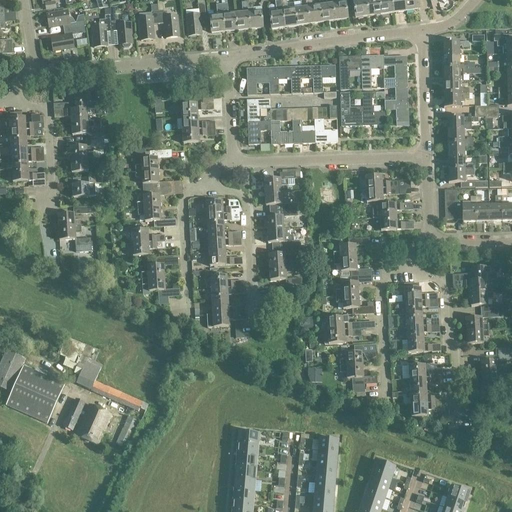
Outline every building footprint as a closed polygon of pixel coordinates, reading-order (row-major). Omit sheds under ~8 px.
[(102,0),(95,0),(99,11),(104,10),(102,3),(103,2),(102,0)] [(281,2),(282,12),(285,29),(310,26),(306,0),(300,0),(302,10),(288,12),(286,1),(281,2)] [(306,0),(310,26),(322,24),(320,7),(313,8),(311,0),(306,0)] [(335,22),(333,5),(332,0),(326,0),(327,6),(320,7),(322,24),(335,22)] [(332,0),(333,5),(335,22),(348,20),(346,4),(338,5),(337,0),(332,0)] [(368,8),(366,1),(366,0),(360,0),(361,2),(354,3),(356,19),(369,18),(368,8)] [(366,0),(366,1),(368,8),(369,18),(381,16),(378,0),(373,0),(371,0),(366,0)] [(394,14),(391,0),(378,0),(381,16),(394,14)] [(391,0),(394,14),(407,12),(405,0),(391,0)] [(405,0),(407,12),(419,11),(417,0),(405,0)] [(285,29),(282,12),(281,2),(275,2),(277,13),(269,14),(272,31),(285,29)] [(250,31),(248,14),(247,3),(242,4),(243,15),(236,15),(237,32),(250,31)] [(247,3),(248,14),(250,31),(263,30),(261,13),(253,14),(252,3),(247,3)] [(188,38),(202,37),(200,22),(206,22),(205,4),(199,5),(200,15),(186,17),(188,38)] [(225,33),(223,17),(222,5),(217,6),(218,17),(210,18),(212,34),(225,33)] [(222,5),(223,17),(225,33),(237,32),(236,15),(228,16),(227,5),(222,5)] [(46,19),(45,20),(46,24),(47,25),(48,25),(49,29),(63,27),(64,32),(71,31),(77,30),(85,28),(86,28),(84,17),(78,18),(76,24),(72,19),(69,19),(68,12),(47,16),(47,18),(46,19)] [(164,12),(158,13),(159,25),(165,25),(166,40),(179,39),(177,17),(164,19),(164,12)] [(153,26),(159,25),(158,13),(152,13),(152,19),(139,20),(141,42),(154,41),(153,26)] [(100,27),(92,28),(94,49),(107,48),(106,34),(111,33),(110,21),(109,16),(105,17),(105,21),(99,22),(100,27)] [(119,47),(132,46),(130,25),(117,26),(117,20),(116,16),(109,16),(110,21),(111,33),(118,33),(119,47)] [(77,30),(71,31),(64,32),(65,38),(51,40),(53,53),(74,49),(72,36),(86,34),(85,28),(77,30)] [(506,46),(506,56),(511,55),(511,42),(509,42),(509,37),(494,37),(494,43),(497,43),(497,48),(503,48),(503,46),(506,46)] [(0,42),(0,55),(13,55),(12,42),(0,42)] [(442,44),(443,57),(460,57),(459,48),(462,48),(462,49),(468,49),(468,44),(459,44),(442,44)] [(511,55),(506,56),(503,56),(503,64),(497,64),(497,69),(511,68),(511,55)] [(460,66),(460,57),(443,57),(443,70),(469,70),(469,64),(462,65),(462,66),(460,66)] [(368,58),(362,59),(362,72),(363,91),(368,91),(372,91),(371,72),(384,71),(384,69),(384,60),(384,58),(368,58)] [(350,92),(349,72),(362,72),(362,59),(340,59),(341,92),(350,92)] [(406,59),(384,60),(384,69),(395,68),(395,81),(407,81),(406,59)] [(336,80),(336,67),(313,68),(314,80),(313,80),(314,95),(323,95),(323,80),(336,80)] [(292,81),(291,81),(292,96),(301,96),(301,81),(313,80),(314,80),(313,68),(291,69),(292,81)] [(506,72),(506,82),(511,81),(511,68),(497,69),(498,74),(504,74),(504,73),(506,72)] [(269,69),(247,70),(248,97),(257,97),(257,82),(269,82),(270,82),(269,69)] [(291,69),(269,69),(270,82),(269,82),(270,97),(279,96),(279,82),(291,81),(292,81),(291,69)] [(443,70),(443,83),(460,83),(463,83),(463,75),(469,75),(469,76),(484,75),(484,69),(469,70),(443,70)] [(395,81),(384,81),(384,90),(395,90),(396,103),(408,103),(407,81),(395,81)] [(498,95),(507,95),(511,94),(511,81),(506,82),(507,91),(504,91),(504,90),(498,90),(498,95)] [(460,83),(443,83),(443,96),(469,96),(469,90),(463,91),(463,90),(460,90),(460,83)] [(363,94),(364,114),(364,127),(386,127),(385,113),(372,114),(372,94),(363,94)] [(511,94),(507,95),(498,95),(498,100),(504,100),(504,99),(507,98),(507,108),(511,107),(511,94)] [(342,128),(364,127),(364,114),(351,115),(350,95),(341,95),(342,128)] [(469,101),(469,96),(443,96),(444,110),(460,109),(460,103),(465,103),(465,101),(469,101)] [(76,111),(87,111),(98,110),(98,103),(92,103),(91,97),(75,98),(75,104),(54,106),(54,113),(76,111)] [(181,106),(182,119),(198,118),(197,113),(214,111),(213,104),(197,105),(195,105),(195,100),(188,101),(188,106),(181,106)] [(247,102),(248,124),(260,124),(260,111),(271,110),(271,101),(247,102)] [(409,125),(408,103),(396,103),(385,103),(385,112),(396,112),(397,125),(409,125)] [(87,111),(76,111),(54,113),(55,119),(71,118),(72,124),(88,123),(87,111)] [(475,118),(472,118),(473,124),(478,124),(478,119),(487,119),(486,114),(475,115),(475,118)] [(10,132),(26,131),(42,131),(42,130),(43,130),(44,130),(43,117),(31,118),(32,124),(26,125),(25,118),(9,119),(10,132)] [(511,122),(511,131),(511,117),(511,118),(502,118),(502,123),(508,123),(508,122),(511,122)] [(182,132),(199,131),(215,130),(215,123),(198,124),(198,118),(182,119),(182,128),(182,132)] [(447,128),(447,133),(464,132),(464,131),(471,131),(471,124),(473,124),(472,118),(464,119),(464,118),(447,119),(447,128)] [(94,122),(88,123),(72,124),(72,128),(72,137),(88,136),(88,130),(94,129),(94,122)] [(294,146),(316,145),(315,133),(302,133),(302,128),(302,122),(297,123),(293,123),(293,129),(293,134),(294,146)] [(323,122),(318,122),(315,122),(315,128),(315,133),(316,145),(338,145),(337,132),(324,133),(324,122),(323,122)] [(260,133),(271,133),(271,132),(271,129),(271,123),(260,124),(248,124),(248,147),(261,146),(260,133)] [(271,123),(271,129),(271,132),(271,133),(271,147),(294,146),(293,134),(280,134),(280,128),(280,123),(276,123),(271,123)] [(215,130),(199,131),(182,132),(183,145),(199,144),(199,138),(215,137),(215,130)] [(42,131),(26,131),(10,132),(10,145),(27,144),(26,138),(43,137),(42,131)] [(508,141),(508,139),(502,139),(502,145),(511,144),(511,131),(511,141),(508,141)] [(464,142),(464,132),(447,133),(447,146),(464,145),(473,145),(473,140),(466,140),(467,142),(464,142)] [(27,150),(27,144),(10,145),(11,158),(44,156),(43,149),(27,150)] [(511,144),(502,145),(502,150),(508,150),(508,148),(511,148),(511,157),(511,144)] [(473,145),(464,145),(447,146),(448,159),(464,158),(464,149),(467,149),(467,151),(473,151),(473,145)] [(87,154),(86,148),(70,149),(71,162),(93,161),(93,154),(87,154)] [(151,160),(141,160),(141,167),(135,167),(135,174),(158,172),(157,159),(171,159),(171,153),(150,154),(151,160)] [(11,158),(12,171),(28,170),(28,164),(44,163),(44,156),(11,158)] [(503,171),(511,170),(511,157),(511,167),(509,167),(509,165),(502,165),(503,171)] [(448,172),(465,171),(473,171),(473,166),(467,166),(467,168),(465,168),(464,158),(448,159),(448,172)] [(94,167),(93,161),(71,162),(72,175),(88,174),(88,167),(94,167)] [(28,176),(28,170),(12,171),(13,184),(45,182),(45,175),(28,176)] [(511,170),(503,171),(503,176),(509,176),(509,174),(511,174),(511,179),(511,170)] [(473,171),(465,171),(448,172),(448,185),(465,185),(465,177),(467,177),(474,177),(473,171)] [(142,180),(142,186),(143,192),(152,191),(173,190),(173,184),(159,185),(158,172),(135,174),(136,180),(142,180)] [(366,192),(382,191),(398,190),(398,183),(382,184),(382,178),(365,179),(366,192)] [(280,181),(264,182),(265,195),(287,194),(287,187),(281,188),(280,181)] [(73,186),(73,199),(96,198),(95,192),(95,186),(82,186),(73,186)] [(143,204),(137,205),(137,211),(160,210),(159,197),(173,196),(173,190),(152,191),(143,192),(143,198),(143,204)] [(398,190),(382,191),(366,192),(367,205),(383,204),(383,198),(399,197),(398,190)] [(288,200),(287,194),(265,195),(266,208),(282,207),(281,200),(288,200)] [(489,207),(489,212),(489,224),(502,224),(502,215),(501,198),(496,198),(496,204),(498,204),(498,207),(489,207)] [(501,198),(502,215),(502,224),(511,223),(511,206),(505,207),(505,204),(507,204),(507,198),(501,198)] [(457,208),(457,210),(457,216),(457,222),(463,222),(463,225),(476,225),(476,199),(470,199),(470,205),(472,205),(472,208),(457,208)] [(476,225),(489,224),(489,212),(489,207),(479,208),(479,205),(481,205),(481,199),(476,199),(476,225)] [(207,217),(223,216),(239,215),(239,209),(240,209),(239,204),(237,203),(236,202),(227,202),(229,203),(228,209),(222,209),(222,203),(206,204),(207,217)] [(379,207),(380,221),(396,220),(396,214),(412,213),(412,206),(379,207)] [(137,211),(138,218),(144,217),(145,224),(154,223),(155,229),(175,228),(175,221),(161,222),(160,210),(137,211)] [(239,215),(223,216),(207,217),(207,230),(223,229),(223,223),(240,222),(239,215)] [(58,217),(59,230),(81,228),(81,222),(75,222),(74,216),(58,217)] [(267,233),(290,231),(289,225),(283,225),(283,219),(266,220),(267,233)] [(380,221),(381,234),(413,232),(413,225),(397,225),(396,220),(380,221)] [(55,233),(53,221),(46,222),(48,234),(55,233)] [(76,240),(75,235),(82,235),(81,228),(59,230),(59,242),(75,241),(76,241),(76,240)] [(208,243),(224,242),(241,241),(240,234),(224,235),(223,229),(207,230),(208,243)] [(290,236),(290,231),(267,233),(268,245),(284,245),(284,238),(290,238),(290,236)] [(148,232),(131,233),(132,245),(165,244),(164,237),(148,238),(148,232)] [(290,238),(284,238),(284,245),(284,250),(300,250),(299,242),(294,242),(294,236),(290,236),(290,238)] [(76,241),(75,241),(76,254),(92,253),(91,248),(93,248),(92,243),(91,243),(91,239),(76,240),(76,241)] [(340,254),(333,255),(334,262),(356,261),(355,247),(370,247),(369,240),(349,241),(349,247),(339,248),(340,254)] [(241,241),(224,242),(208,243),(209,255),(225,254),(225,248),(241,247),(241,241)] [(132,245),(133,258),(149,257),(149,251),(165,250),(165,244),(132,245)] [(209,255),(209,268),(242,267),(242,259),(225,260),(225,254),(209,255)] [(269,270),(292,269),(292,262),(285,263),(285,256),(284,256),(269,257),(269,270)] [(157,267),(147,267),(148,274),(141,274),(141,281),(164,280),(163,267),(178,266),(177,260),(157,261),(157,267)] [(357,272),(356,261),(334,262),(334,268),(340,267),(341,274),(350,273),(351,280),(372,279),(371,271),(357,272)] [(292,275),(292,269),(269,270),(270,283),(286,282),(286,275),(292,275)] [(453,285),(469,284),(486,283),(492,283),(497,282),(496,276),(490,276),(490,270),(474,271),(474,277),(453,278),(453,285)] [(211,291),(227,290),(243,289),(243,283),(227,284),(226,277),(210,278),(211,291)] [(372,284),(372,279),(351,280),(351,285),(341,286),(342,292),(336,292),(336,299),(358,298),(358,285),(372,284)] [(165,292),(164,280),(141,281),(142,287),(143,297),(150,296),(150,293),(158,293),(158,299),(179,298),(179,291),(165,292)] [(486,283),(469,284),(453,285),(454,291),(470,290),(470,296),(486,295),(493,294),(492,283),(486,283)] [(243,289),(227,290),(211,291),(211,304),(228,303),(227,297),(244,296),(243,289)] [(404,292),(405,305),(437,303),(437,296),(421,297),(420,291),(404,292)] [(486,295),(470,296),(471,309),(487,308),(487,301),(493,301),(493,294),(486,295)] [(359,310),(358,298),(336,299),(336,305),(343,305),(343,311),(353,311),(353,317),(374,316),(373,309),(359,310)] [(212,317),(229,316),(245,315),(245,308),(228,309),(228,303),(211,304),(212,317)] [(405,305),(406,317),(422,317),(422,311),(438,310),(437,303),(405,305)] [(245,315),(229,316),(212,317),(213,329),(229,328),(229,323),(245,322),(245,315)] [(422,323),(422,317),(406,317),(406,330),(439,328),(439,322),(431,322),(422,323)] [(328,332),(323,332),(323,333),(328,333),(344,332),(360,331),(360,324),(348,325),(347,318),(343,318),(343,319),(327,320),(328,332)] [(466,334),(482,333),(489,333),(488,326),(482,326),(482,320),(465,321),(466,334)] [(406,330),(407,343),(423,342),(423,336),(439,335),(439,328),(406,330)] [(361,338),(360,331),(344,332),(328,333),(323,333),(324,346),(328,346),(345,345),(344,339),(361,338)] [(483,340),(489,339),(489,333),(482,333),(466,334),(467,347),(483,346),(483,340)] [(100,352),(66,338),(59,355),(60,355),(60,357),(65,359),(65,361),(65,362),(63,367),(75,372),(74,375),(79,377),(76,385),(91,392),(102,366),(95,363),(100,352)] [(424,348),(423,342),(407,343),(408,356),(440,354),(440,347),(424,348)] [(340,362),(340,369),(362,367),(362,355),(376,354),(376,347),(355,348),(355,354),(345,355),(346,361),(340,362)] [(18,376),(25,360),(7,352),(0,367),(0,389),(11,394),(18,376)] [(481,378),(497,377),(504,376),(503,370),(497,370),(497,364),(480,365),(481,378)] [(6,407),(48,425),(65,386),(23,367),(6,407)] [(363,379),(362,367),(340,369),(340,374),(347,374),(347,381),(352,380),(352,387),(377,385),(377,379),(363,379)] [(409,382),(425,381),(442,380),(441,373),(425,374),(425,368),(409,369),(409,382)] [(307,371),(307,377),(311,385),(313,385),(321,385),(321,371),(307,371)] [(504,376),(497,377),(481,378),(482,390),(498,390),(498,383),(504,383),(504,376)] [(442,380),(425,381),(409,382),(410,394),(426,394),(426,387),(442,386),(442,380)] [(95,383),(91,392),(138,413),(139,410),(142,404),(95,383)] [(411,407),(427,406),(443,405),(443,398),(426,399),(426,394),(410,394),(411,407)] [(81,426),(76,437),(84,441),(85,443),(88,444),(90,443),(98,447),(111,417),(89,407),(84,418),(80,416),(85,405),(75,401),(63,428),(72,432),(76,424),(81,426)] [(148,406),(142,404),(139,410),(145,413),(148,406)] [(443,405),(427,406),(411,407),(411,420),(428,419),(427,413),(444,412),(443,405)] [(126,450),(138,423),(128,419),(116,445),(126,450)] [(258,436),(239,434),(238,446),(257,448),(258,436)] [(338,443),(320,441),(319,452),(337,453),(338,443)] [(238,446),(237,457),(256,459),(257,448),(238,446)] [(336,464),(337,453),(319,452),(318,463),(336,464)] [(256,459),(237,457),(236,469),(256,470),(256,459)] [(336,464),(318,463),(317,474),(335,475),(336,464)] [(395,469),(377,463),(374,474),(391,480),(395,469)] [(256,470),(236,469),(235,480),(255,482),(256,470)] [(335,475),(317,474),(316,485),(334,486),(335,475)] [(374,474),(370,484),(388,490),(391,480),(374,474)] [(255,482),(235,480),(234,492),(254,493),(255,482)] [(370,484),(367,495),(384,500),(388,490),(370,484)] [(334,486),(316,485),(315,495),(333,497),(334,486)] [(465,505),(469,494),(452,488),(448,499),(465,505)] [(254,493),(234,492),(233,503),(253,504),(254,493)] [(314,506),(332,508),(333,497),(315,495),(314,506)] [(367,495),(363,505),(381,511),(384,500),(367,495)] [(445,509),(452,511),(463,511),(465,505),(448,499),(445,509)] [(252,511),(253,504),(233,503),(232,511),(252,511)]
